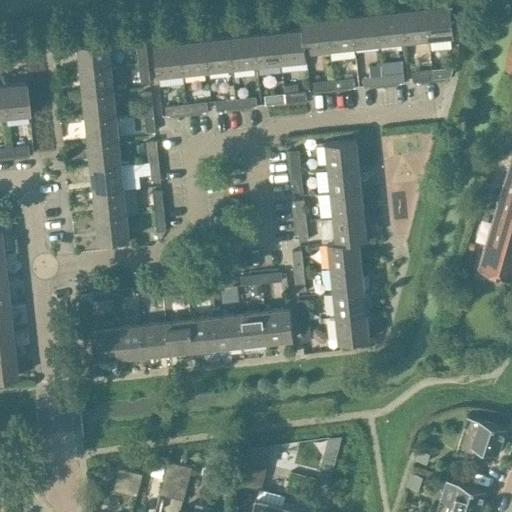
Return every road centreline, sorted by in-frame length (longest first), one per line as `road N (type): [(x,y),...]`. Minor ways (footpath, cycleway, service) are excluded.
road 1 (residential): [(253,136),(280,125),(434,108)]
road 2 (residential): [(201,247),(265,240),(253,136)]
road 3 (residential): [(201,247),(191,143),(253,136)]
road 4 (residential): [(39,266),(201,247)]
